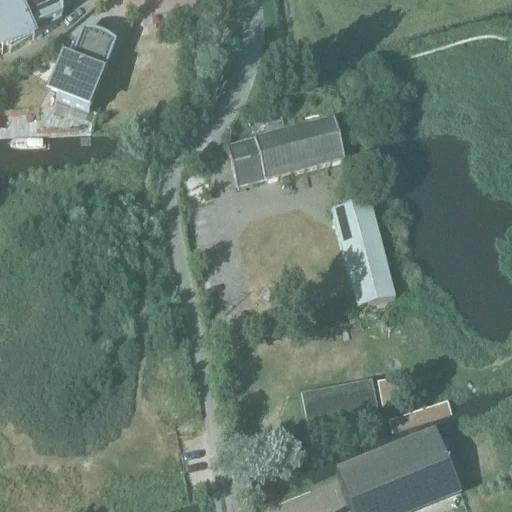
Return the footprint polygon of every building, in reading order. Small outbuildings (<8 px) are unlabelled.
[(20,0),(0,9),(0,53),(1,56),(9,53),(10,54),(22,47),(33,42),(32,40),(61,22),(59,20),(62,19),(62,17),(61,14),(61,11),(60,7),(59,4),(58,1),(57,0),(20,0)] [(51,90),(49,95),(48,99),(56,102),(54,105),(88,118),(115,48),(111,45),(107,42),(103,40),(100,39),(94,37),(89,36),(84,36),(81,36),(80,38),(79,37),(62,66),(61,66),(57,76),(49,89),(51,90)] [(226,151),(236,192),(344,165),(333,124),(226,151)] [(332,218),(356,311),(393,302),(369,208),(332,218)] [(301,401),(310,442),(377,429),(368,387),(301,401)] [(438,447),(339,487),(348,511),(391,511),(455,486),(438,447)]
